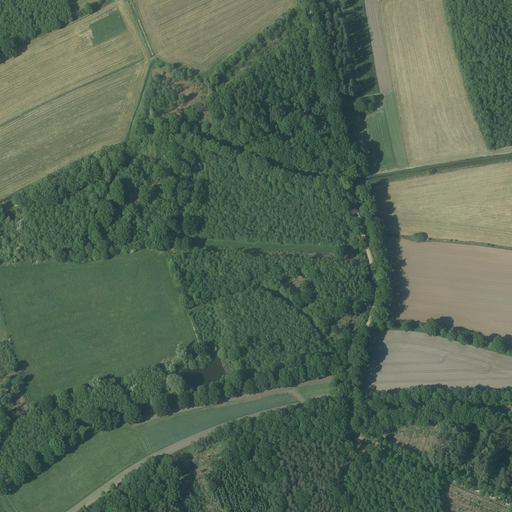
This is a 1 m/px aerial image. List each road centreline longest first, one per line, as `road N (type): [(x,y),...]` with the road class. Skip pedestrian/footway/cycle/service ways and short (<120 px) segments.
road 1 (track): [(307,0),(377,286),(347,366),(346,424),(398,451),(358,457),(342,480),(336,511)]
road 2 (track): [(353,187),(296,185),(180,144),(138,145),(0,213)]
road 3 (track): [(398,451),(511,502)]
